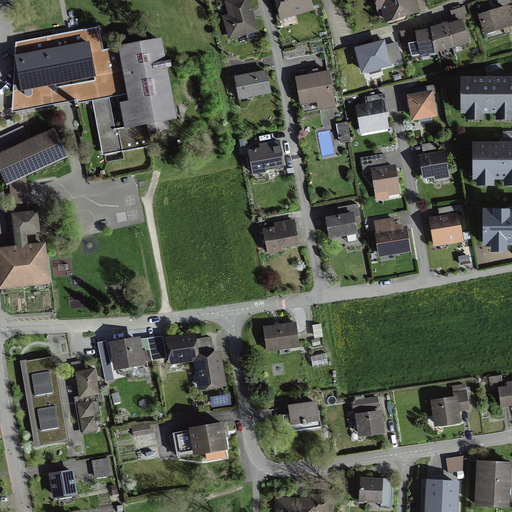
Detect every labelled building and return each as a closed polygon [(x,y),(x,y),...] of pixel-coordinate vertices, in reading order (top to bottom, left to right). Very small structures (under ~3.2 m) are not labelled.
[(259,35),(249,0),(244,0),(227,5),(230,18),(224,19),(231,43),(259,35)] [(314,13),(309,0),(275,0),(282,22),(314,13)] [(418,12),(414,0),(377,0),(384,22),(418,12)] [(452,15),(454,26),(465,23),(470,23),(466,10),(452,15)] [(511,28),(511,21),(508,10),(481,18),(487,36),(511,28)] [(472,46),(465,23),(454,26),(450,27),(456,51),(472,46)] [(456,51),(450,27),(433,31),(436,57),(456,51)] [(132,96),(123,49),(105,53),(99,30),(16,45),(12,116),(94,103),(108,100),(132,96)] [(436,57),(433,31),(418,34),(421,57),(422,60),(436,57)] [(421,57),(418,34),(417,32),(401,34),(404,47),(412,46),(414,58),(421,57)] [(134,104),(123,106),(127,131),(147,127),(178,121),(163,42),(123,49),(132,96),(134,104)] [(357,50),(363,71),(387,65),(388,66),(403,62),(398,45),(384,49),(382,43),(357,50)] [(267,74),(236,80),(240,102),(271,96),(267,74)] [(330,75),(298,80),(303,107),(318,104),(320,112),(336,109),(330,75)] [(511,118),(511,81),(465,82),(465,118),(511,118)] [(415,98),(434,94),(436,94),(435,88),(414,92),(415,98)] [(415,98),(409,99),(413,124),(439,119),(434,94),(415,98)] [(390,131),(384,97),(366,101),(368,108),(357,110),(362,136),(390,131)] [(114,133),(108,100),(94,103),(104,156),(151,148),(147,127),(127,131),(114,133)] [(348,121),(337,123),(341,142),(352,140),(348,121)] [(23,126),(0,136),(0,143),(26,132),(23,126)] [(47,247),(29,249),(28,241),(42,239),(39,214),(31,215),(26,180),(69,161),(55,133),(0,158),(0,169),(9,188),(11,187),(14,217),(17,251),(0,252),(0,274),(2,291),(50,286),(47,247)] [(285,169),(280,143),(260,147),(261,150),(249,152),(254,175),(285,169)] [(436,146),(423,148),(424,158),(421,158),(425,182),(436,181),(436,183),(450,181),(445,154),(437,156),(436,146)] [(511,147),(476,148),(476,182),(480,182),(480,189),(495,189),(495,183),(507,183),(507,189),(511,188),(511,147)] [(396,168),(388,170),(386,157),(362,162),(364,176),(374,174),(377,196),(388,194),(389,199),(401,196),(396,168)] [(441,221),(431,222),(435,249),(464,245),(460,219),(464,218),(463,209),(440,212),(441,221)] [(511,214),(486,214),(486,248),(493,248),(493,255),(508,255),(508,249),(511,248),(511,214)] [(354,217),(328,221),(331,241),(357,236),(354,217)] [(299,247),(295,222),(275,225),(276,231),(265,233),(269,257),(283,254),(282,250),(299,247)] [(394,222),(376,225),(379,237),(381,261),(412,256),(409,233),(405,234),(404,229),(396,228),(394,222)] [(296,348),(292,323),(261,327),(265,352),(296,348)] [(192,361),(196,353),(193,333),(164,338),(168,364),(192,361)] [(137,338),(108,343),(109,348),(113,369),(142,364),(137,338)] [(113,369),(109,348),(97,350),(101,371),(113,369)] [(196,353),(192,361),(196,389),(222,386),(217,350),(196,353)] [(69,441),(55,358),(21,364),(35,447),(69,441)] [(92,369),(73,372),(77,397),(96,394),(92,369)] [(500,378),(491,380),(492,387),(501,386),(500,378)] [(511,407),(511,384),(508,385),(509,389),(501,390),(504,408),(511,407)] [(470,412),(466,387),(454,388),(456,400),(434,403),(438,429),(462,425),(460,413),(470,412)] [(354,413),(376,411),(374,397),(350,400),(352,414),(354,413)] [(316,402),(286,406),(289,431),(318,427),(316,402)] [(92,416),(89,403),(76,405),(78,419),(92,416)] [(376,411),(354,413),(356,435),(382,432),(379,410),(376,411)] [(94,430),(92,416),(78,419),(81,433),(94,430)] [(224,448),(219,422),(187,428),(188,430),(170,433),(174,456),(192,453),(192,454),(224,448)] [(460,457),(444,458),(446,472),(462,471),(460,457)] [(507,506),(509,462),(477,460),(474,504),(507,506)] [(113,478),(110,461),(94,464),(97,481),(113,478)] [(78,497),(74,473),(51,476),(55,501),(78,497)] [(384,477),(359,477),(358,502),(380,502),(380,507),(388,507),(389,483),(384,477)] [(425,480),(424,497),(457,498),(458,481),(425,480)] [(311,499),(274,497),(272,511),(328,511),(330,495),(311,494),(311,499)] [(424,497),(423,511),(456,511),(457,498),(424,497)]
